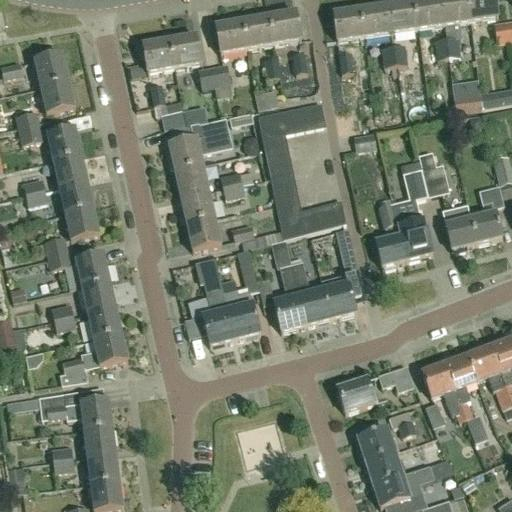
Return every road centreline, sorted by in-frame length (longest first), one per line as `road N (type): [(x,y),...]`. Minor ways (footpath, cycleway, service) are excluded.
road 1 (residential): [(176,398),(96,2)]
road 2 (residential): [(299,367),(380,347),(404,330),(511,294)]
road 3 (residential): [(348,511),(299,367)]
road 4 (residential): [(176,398),(299,367)]
